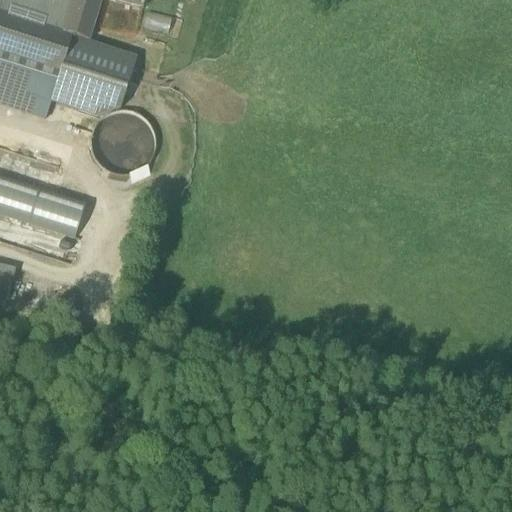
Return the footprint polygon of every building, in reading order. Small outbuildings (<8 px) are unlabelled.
[(0,0),(0,15),(60,35),(70,0),(0,0)] [(70,0),(60,35),(71,38),(70,40),(87,46),(101,0),(70,0)] [(101,0),(142,10),(144,0),(101,0)] [(0,57),(59,77),(70,40),(71,38),(60,35),(0,15),(0,57)] [(136,61),(87,46),(70,40),(59,77),(50,104),(96,119),(119,112),(136,61)] [(50,104),(59,77),(0,57),(0,107),(45,122),(50,104)] [(119,179),(131,178),(143,172),(151,162),(154,150),(153,137),(147,126),(137,118),(125,115),(112,116),(101,122),(93,132),(89,144),(91,156),(97,168),(107,176),(119,179)] [(13,275),(0,271),(0,300),(6,302),(13,275)]
